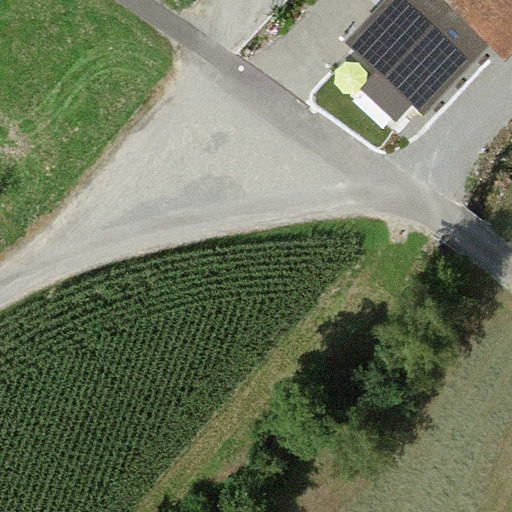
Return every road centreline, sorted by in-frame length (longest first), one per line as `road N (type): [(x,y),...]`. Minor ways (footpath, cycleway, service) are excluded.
road 1 (unclassified): [(511,273),(125,0)]
road 2 (track): [(0,287),(90,248),(222,217),(412,197)]
road 3 (track): [(2,286),(117,189),(222,68)]
